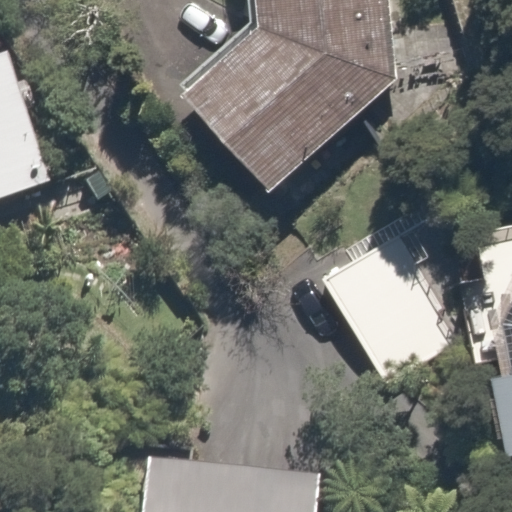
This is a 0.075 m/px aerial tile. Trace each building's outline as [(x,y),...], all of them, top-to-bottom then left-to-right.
[(384,0),(246,0),(247,6),(174,74),(266,190),(389,92),(384,0)] [(0,207),(53,191),(11,59),(0,62),(0,207)] [(399,230),(325,272),(388,382),(462,339),(399,230)] [(511,289),(492,293),(511,445),(511,289)] [(128,459),(121,511),(318,511),(322,482),(128,459)]
